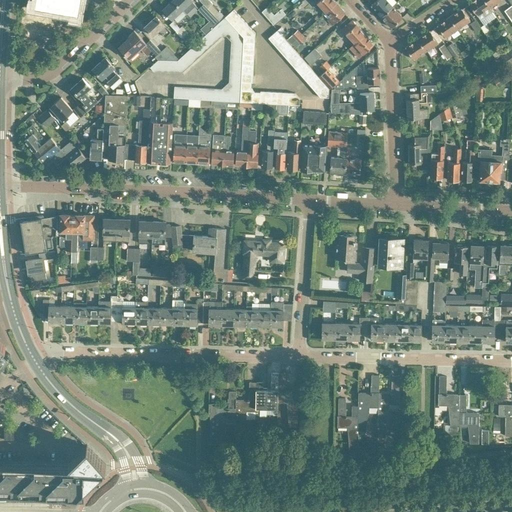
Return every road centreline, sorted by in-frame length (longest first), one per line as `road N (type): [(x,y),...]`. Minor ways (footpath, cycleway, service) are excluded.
road 1 (residential): [(309,201),(0,187)]
road 2 (residential): [(298,357),(53,352),(35,361)]
road 3 (residential): [(511,361),(298,357)]
road 4 (residential): [(395,204),(392,41)]
road 5 (residential): [(0,77),(53,70),(129,0)]
road 6 (residential): [(298,357),(309,201)]
